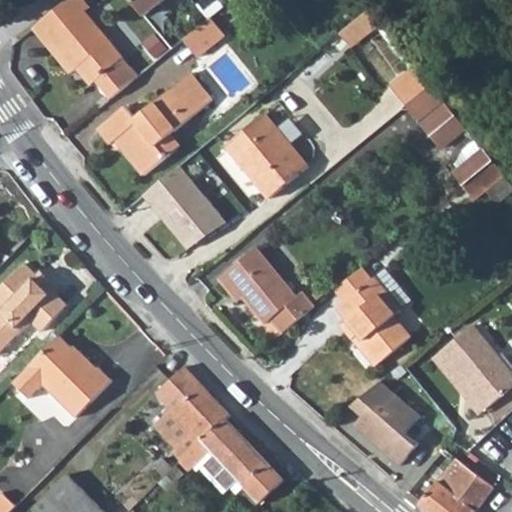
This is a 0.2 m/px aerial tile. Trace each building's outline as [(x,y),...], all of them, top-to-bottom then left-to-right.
[(89,6),(84,0),(65,0),(33,27),(45,42),(49,38),(75,69),(77,67),(91,84),(125,57),(85,9),(89,6)] [(166,0),(135,0),(148,17),(166,0)] [(384,22),(371,7),(370,8),(340,32),(350,45),(384,22)] [(223,35),(209,18),(182,39),(196,57),(223,35)] [(212,100),(189,72),(133,118),(124,106),(98,127),(110,142),(115,139),(144,173),(164,156),(155,145),(212,100)] [(424,72),(407,86),(415,97),(430,85),(432,82),(424,72)] [(417,116),(444,97),(432,82),(430,85),(415,97),(408,103),(417,116)] [(444,97),(417,116),(439,143),(465,123),(444,97)] [(238,157),(245,167),(270,196),(308,164),(264,112),(227,143),(238,157)] [(464,182),(491,160),(493,158),(476,136),(461,148),(470,159),(455,171),(464,182)] [(503,177),(491,160),(464,182),(460,185),(473,201),(503,177)] [(177,168),(142,198),(189,252),(224,222),(177,168)] [(273,317),(283,330),(330,292),(323,283),(321,285),(309,295),(305,290),(299,296),(258,246),(226,273),(245,297),(266,322),(273,317)] [(35,262),(0,296),(0,304),(7,312),(0,318),(0,346),(6,353),(40,320),(50,331),(73,309),(63,298),(67,295),(57,285),(47,274),(35,262)] [(344,301),(370,279),(360,267),(334,288),(344,301)] [(392,316),(410,301),(383,268),(370,279),(344,301),(336,308),(346,319),(340,325),(350,338),(356,333),(361,339),(358,342),(377,364),(409,337),(392,316)] [(61,281),(50,271),(47,274),(57,285),(61,281)] [(239,303),(245,297),(226,273),(220,278),(239,303)] [(77,305),(67,295),(63,298),(73,309),(77,305)] [(511,367),(476,324),(443,351),(488,407),(511,387),(511,367)] [(57,389),(87,419),(125,381),(112,368),(109,370),(92,353),(90,355),(69,333),(51,351),(20,380),(40,401),(53,389),(57,389)] [(374,368),(377,364),(358,342),(361,339),(356,333),(350,338),(374,368)] [(482,411),(488,407),(443,351),(437,355),(482,411)] [(155,424),(186,456),(225,418),(230,413),(203,384),(202,385),(185,367),(157,393),(172,408),(155,424)] [(379,383),(347,408),(360,418),(351,427),(399,467),(417,443),(403,433),(419,415),(379,383)] [(283,478),(225,418),(186,456),(180,462),(190,471),(197,464),(225,492),(238,479),(260,501),(283,478)] [(153,464),(165,476),(167,474),(174,468),(162,456),(153,464)] [(494,491),(457,457),(417,503),(427,511),(476,511),(485,501),(494,491)] [(183,473),(176,465),(174,468),(167,474),(175,481),(183,473)] [(106,511),(70,474),(46,496),(61,511),(106,511)] [(501,498),(494,491),(485,501),(492,508),(501,498)] [(0,511),(13,511),(19,507),(5,493),(0,497),(0,511)]
